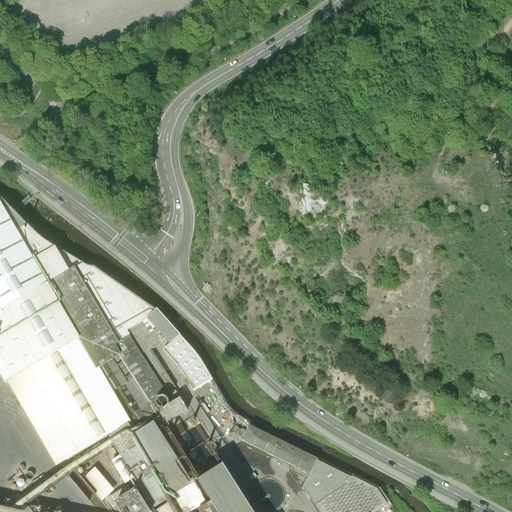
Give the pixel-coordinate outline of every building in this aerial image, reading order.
[(26,85),(11,64),(7,66),(2,70),(18,92),(26,85)] [(45,242),(37,236),(0,197),(0,375),(6,385),(9,384),(57,467),(110,436),(153,408),(149,401),(174,385),(152,350),(166,342),(147,320),(157,310),(91,264),(88,267),(45,242)] [(199,356),(157,310),(147,320),(166,342),(170,345),(164,351),(180,369),(194,391),(214,380),(202,363),(199,356)] [(251,511),(224,469),(195,486),(155,423),(160,419),(153,408),(110,436),(122,457),(113,463),(127,487),(108,499),(113,507),(116,504),(120,511),(251,511)] [(354,478),(265,434),(252,425),(248,433),(238,428),(234,436),(244,441),(243,442),(297,469),(295,473),(307,479),(303,487),(315,504),(354,478)] [(84,477),(103,500),(116,489),(97,466),(84,477)] [(320,511),(372,511),(386,503),(377,489),(354,478),(315,504),(320,511)] [(282,503),(283,496),(282,490),(278,484),(272,480),(266,479),(259,480),(253,484),(250,490),(248,497),(250,503),(253,509),(258,511),(273,511),(278,509),(282,503)] [(41,499),(41,501),(42,503),(44,504),(46,505),(49,505),(51,504),(52,502),(53,499),(53,497),(51,495),(49,493),(46,493),(44,494),(42,495),(41,497),(41,499)]
